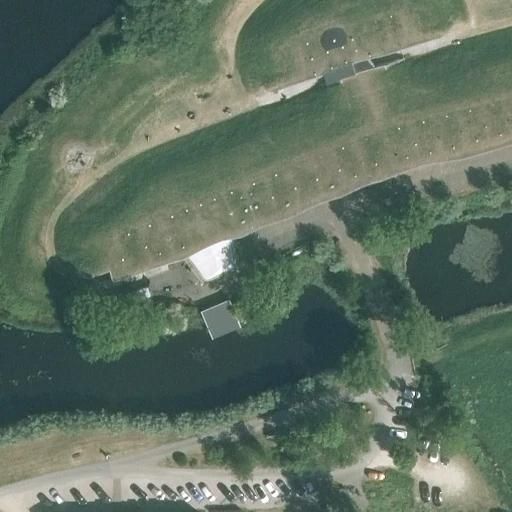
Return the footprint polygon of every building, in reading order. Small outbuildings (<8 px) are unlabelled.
[(347,73),(345,73),(342,74),(312,84),(314,88),(329,83),(344,80),(347,79),(348,79),(365,132),(335,144),(271,171),(242,182),(193,202),(158,217),(122,231),(112,236),(111,236),(111,238),(107,240),(104,242),(101,246),(100,249),(99,253),(99,257),(101,262),(68,271),(66,272),(68,273),(69,273),(71,273),(73,274),(76,274),(77,274),(79,274),(81,274),(83,274),(85,274),(107,267),(111,266),(112,268),(113,272),(113,273),(114,274),(116,275),(117,275),(179,257),(186,255),(205,273),(206,273),(209,273),(232,264),(234,263),(235,261),(236,259),(233,234),(394,167),(511,139),(511,94),(394,123),(377,70),(378,69),(380,68),(394,61),(410,56),(408,53),(379,62),(376,63),(374,64),(370,60),(367,55),(368,55),(367,54),(407,41),(425,36),(443,30),(445,29),(447,28),(448,27),(450,26),(451,25),(453,23),(455,22),(456,20),(457,19),(458,18),(456,16),(409,31),(400,4),(289,40),(298,67),(252,82),(252,86),(253,86),(255,87),(257,87),(259,87),(261,87),(263,87),(265,87),(266,87),(268,86),(270,86),(308,74),(347,61),(346,62),(347,62),(347,66),(347,73)] [(85,162),(83,163),(85,165),(87,164),(89,162),(90,159),(91,156),(91,153),(90,151),(90,149),(100,146),(99,144),(89,147),(88,145),(86,143),(84,141),(82,141),(79,140),(77,140),(74,140),(72,140),(69,141),(67,143),(66,144),(64,146),(63,148),(62,151),(62,154),(62,157),(63,159),(64,162),(55,169),(57,171),(65,164),(67,165),(69,167),(72,168),(75,168),(78,168),(81,168),(80,165),(77,165),(75,165),(73,165),(71,164),(70,163),(68,161),(67,159),(66,158),(65,156),(65,153),(66,151),(67,148),(68,147),(70,145),(72,144),(74,143),(77,143),(79,143),(81,144),(83,145),(85,146),(86,147),(87,150),(88,152),(88,154),(88,156),(87,158),(86,160),(85,162)] [(77,143),(74,143),(72,144),(70,145),(68,147),(67,148),(66,151),(65,153),(65,156),(66,158),(67,159),(68,161),(70,163),(71,164),(73,165),(75,165),(77,165),(80,165),(81,168),(83,167),(85,165),(83,163),(85,162),(86,160),(87,158),(88,156),(88,154),(88,152),(87,150),(86,147),(85,146),(83,145),(81,144),(79,143),(77,143)] [(65,164),(57,171),(60,174),(65,169),(69,171),(72,172),(76,173),(80,173),(83,172),(86,170),(89,168),(91,165),(93,163),(95,159),(95,156),(95,152),(101,150),(100,146),(90,149),(90,151),(91,153),(91,156),(90,159),(89,162),(87,164),(85,165),(83,167),(81,168),(78,168),(75,168),(72,168),(69,167),(67,165),(65,164)] [(467,184),(453,188),(455,199),(470,195),(467,184)] [(241,320),(229,292),(201,303),(212,331),(241,320)]
